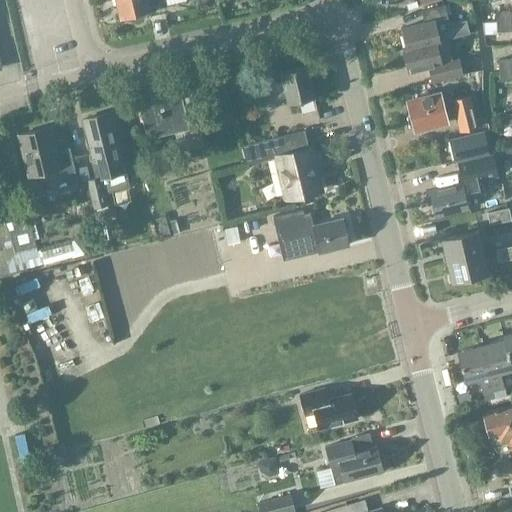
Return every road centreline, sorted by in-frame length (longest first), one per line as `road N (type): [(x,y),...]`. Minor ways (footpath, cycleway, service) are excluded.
road 1 (tertiary): [(407,330),(334,13)]
road 2 (residential): [(91,70),(334,13)]
road 3 (tertiary): [(455,511),(407,330)]
